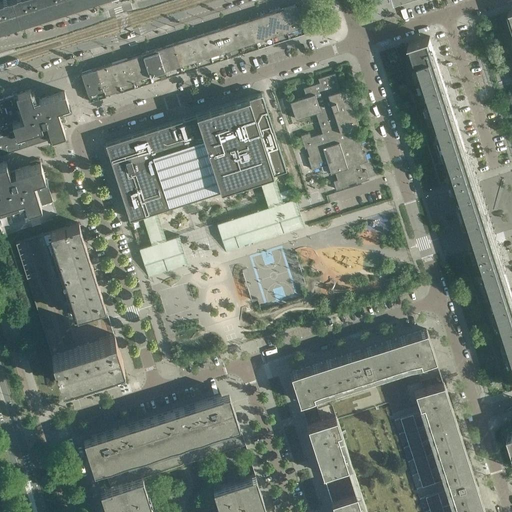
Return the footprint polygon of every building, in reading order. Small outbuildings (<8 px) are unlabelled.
[(0,0),(0,26),(81,0),(0,0)] [(304,32),(295,4),(280,9),(289,38),(304,32)] [(289,38),(280,9),(249,19),(258,47),(289,38)] [(258,47),(249,19),(234,24),(239,39),(243,52),(258,47)] [(239,39),(234,24),(230,25),(173,43),(182,72),(240,53),(243,52),(239,39)] [(496,240),(484,203),(484,202),(476,180),(474,173),(474,174),(438,64),(430,37),(430,36),(409,43),(409,44),(410,44),(435,123),(454,180),(453,180),(454,182),(455,186),(456,189),(458,196),(466,221),(467,222),(474,245),(475,248),(476,250),(511,361),(511,292),(504,269),(496,243),(497,243),(496,240)] [(182,72),(173,43),(158,48),(167,77),(182,72)] [(167,77),(158,48),(142,53),(152,81),(167,77)] [(152,81),(142,53),(127,58),(136,86),(152,81)] [(136,86),(127,58),(112,63),(121,91),(136,86)] [(121,91),(112,63),(81,73),(90,101),(121,91)] [(355,136),(353,128),(359,126),(354,109),(355,108),(351,95),(350,96),(347,87),(328,93),(327,90),(339,86),(335,72),(318,78),(320,82),(303,87),(306,96),(290,101),(295,118),(316,112),(322,132),(311,136),(309,132),(301,135),(305,148),(309,147),(312,155),(308,156),(312,169),(320,166),(319,162),(327,160),(331,172),(335,171),(337,179),(333,180),(336,189),(349,185),(347,181),(355,178),(356,183),(369,179),(366,170),(362,171),(359,163),(368,160),(365,151),(363,152),(361,144),(362,143),(359,134),(355,136)] [(58,111),(57,109),(62,107),(63,109),(63,110),(70,108),(71,107),(71,106),(71,104),(70,104),(70,103),(69,103),(64,91),(63,91),(39,99),(39,98),(39,97),(33,99),(30,89),(0,98),(0,154),(22,147),(65,133),(62,124),(58,111)] [(286,168),(262,92),(105,142),(130,218),(169,205),(185,200),(190,198),(195,197),(220,189),(286,168)] [(0,217),(53,200),(40,159),(30,162),(30,165),(15,170),(16,174),(11,176),(6,160),(0,161),(0,217)] [(227,252),(305,228),(305,227),(296,198),(284,202),(275,172),(261,177),(267,196),(271,206),(219,222),(218,223),(227,252)] [(154,243),(168,238),(158,209),(144,213),(154,243)] [(64,227),(50,232),(76,315),(105,306),(79,223),(64,227)] [(187,265),(179,235),(176,235),(168,238),(154,243),(142,247),(140,247),(139,247),(149,277),(150,277),(187,265)] [(416,364),(421,362),(423,369),(437,364),(435,357),(436,357),(426,329),(290,372),(299,401),(313,396),(416,364)] [(115,334),(51,354),(61,383),(72,379),(124,363),(117,343),(115,334)] [(485,511),(460,433),(443,381),(423,387),(420,378),(416,364),(313,396),(321,420),(336,415),(337,419),(389,402),(417,493),(423,511),(485,511)] [(206,435),(239,424),(237,416),(234,408),(233,404),(231,398),(229,392),(180,407),(108,431),(84,438),(86,447),(94,471),(105,467),(125,461),(206,435)] [(336,415),(321,420),(307,424),(335,511),(366,511),(337,419),(336,415)] [(256,476),(255,474),(230,482),(222,485),(213,488),(214,493),(220,511),(267,511),(264,502),(263,503),(261,496),(262,496),(258,482),(257,482),(255,476),(256,476)] [(154,511),(143,478),(143,476),(127,481),(111,486),(100,490),(107,511),(154,511)]
